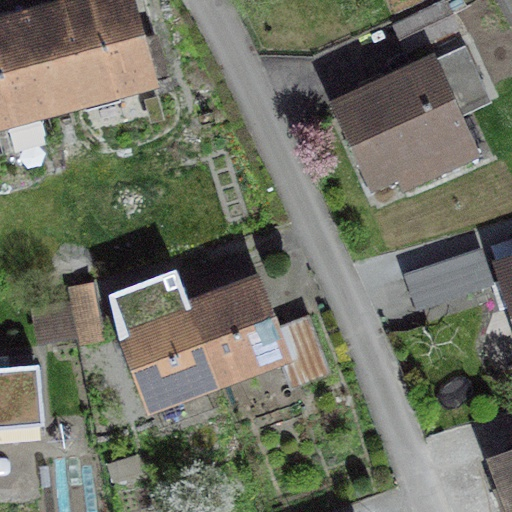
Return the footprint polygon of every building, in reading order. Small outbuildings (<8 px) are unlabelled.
[(108,0),(102,0),(0,30),(0,136),(137,96),(108,0)] [(444,10),(392,34),(405,60),(457,36),(444,10)] [(429,78),(326,121),(372,229),(475,185),(429,78)] [(245,283),(177,308),(210,394),(278,368),(245,283)] [(139,421),(210,394),(177,308),(106,336),(139,421)] [(51,443),(48,382),(4,384),(7,445),(51,443)] [(511,461),(499,466),(511,504),(511,461)]
